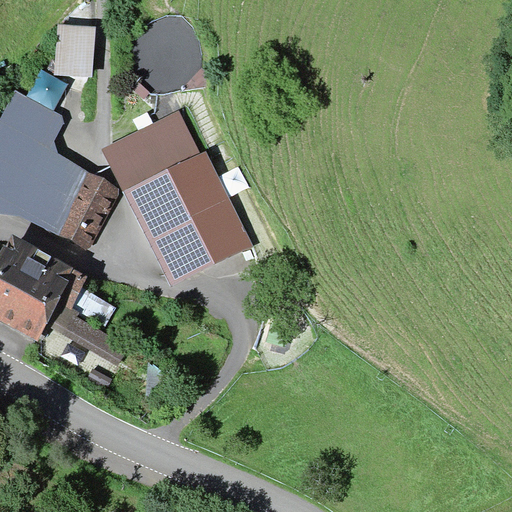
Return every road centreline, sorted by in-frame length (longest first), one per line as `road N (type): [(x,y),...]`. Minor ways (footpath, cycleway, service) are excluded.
road 1 (unclassified): [(153,452),(231,373),(243,350),(240,321),(217,305),(168,296),(138,280),(124,259),(122,194),(105,170),(104,0)]
road 2 (tertiary): [(153,452),(0,373)]
road 3 (tertiary): [(294,511),(153,452)]
